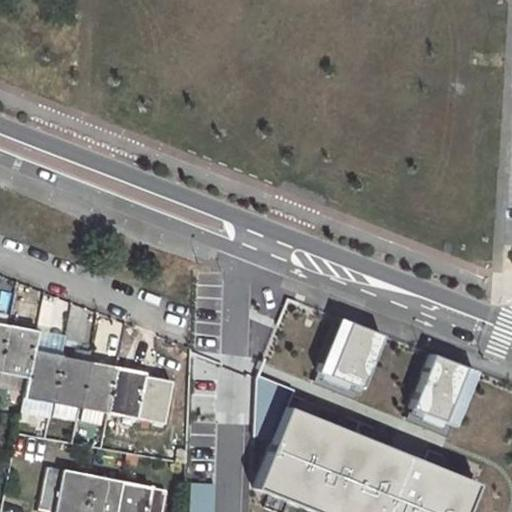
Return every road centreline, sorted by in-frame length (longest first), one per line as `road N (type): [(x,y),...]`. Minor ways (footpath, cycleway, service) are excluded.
road 1 (secondary): [(265,228),(0,125)]
road 2 (secondary): [(0,159),(255,257)]
road 3 (residential): [(237,339),(413,404),(452,333)]
road 4 (secondary): [(511,322),(265,228)]
road 5 (residential): [(0,252),(237,339)]
road 6 (secondary): [(255,257),(452,333)]
road 7 (residential): [(237,339),(228,511)]
